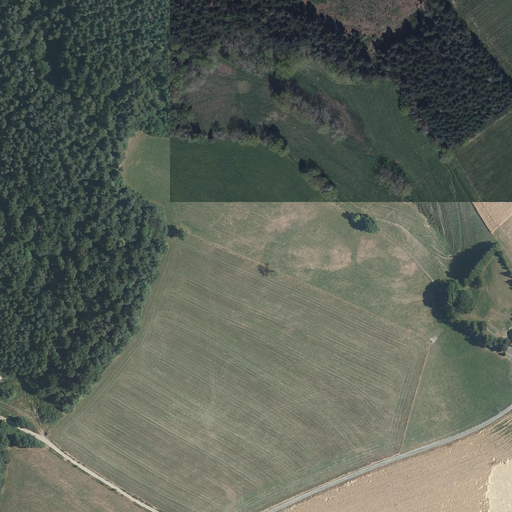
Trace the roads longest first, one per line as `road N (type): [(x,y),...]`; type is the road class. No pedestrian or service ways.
road 1 (unclassified): [(511,405),(482,426),(273,511)]
road 2 (track): [(0,417),(162,511)]
